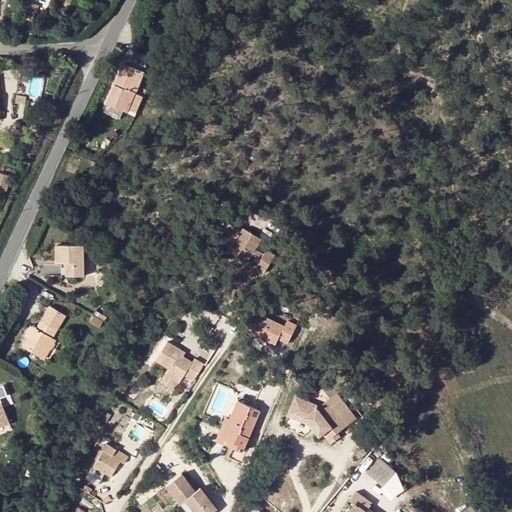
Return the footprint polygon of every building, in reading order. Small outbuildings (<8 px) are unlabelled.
[(30,0),(26,0),(21,13),(33,18),(39,4),(30,0)] [(123,89),(116,107),(128,112),(144,72),(131,66),(129,71),(121,68),(114,85),(123,89)] [(102,143),(108,145),(110,139),(104,137),(102,143)] [(0,187),(7,189),(9,174),(0,172),(0,187)] [(256,246),(262,237),(245,225),(230,249),(247,260),(252,253),(259,258),(255,266),(265,272),(277,254),(267,248),(264,252),(256,246)] [(85,245),(57,245),(57,261),(64,261),(67,261),(67,265),(67,276),(85,276),(85,245)] [(66,315),(51,306),(42,321),(57,329),(66,315)] [(103,321),(93,315),(89,321),(99,327),(103,321)] [(284,326),(259,315),(249,334),(275,344),(277,338),(288,342),(296,324),(287,320),(284,326)] [(41,357),(57,329),(42,321),(38,329),(34,326),(28,337),(23,345),(41,357)] [(28,337),(34,326),(30,324),(24,335),(28,337)] [(178,352),(180,348),(166,339),(154,358),(167,367),(164,372),(177,381),(183,374),(192,380),(203,363),(194,357),(191,361),(182,354),(178,352)] [(338,394),(327,401),(346,427),(356,420),(338,394)] [(296,396),(289,411),(305,418),(310,425),(312,428),(317,425),(323,433),(331,444),(340,437),(337,433),(346,427),(327,401),(320,407),(318,405),(296,396)] [(229,417),(221,437),(234,443),(232,447),(242,451),(260,409),(237,399),(229,417)] [(1,405),(0,405),(0,429),(9,426),(1,405)] [(305,418),(289,411),(287,415),(310,425),(305,418)] [(225,416),(217,435),(221,437),(229,417),(225,416)] [(317,425),(312,428),(319,436),(323,433),(317,425)] [(215,439),(232,447),(234,443),(221,437),(217,435),(215,439)] [(93,465),(105,472),(110,476),(120,461),(124,463),(129,455),(117,448),(108,442),(104,449),(93,465)] [(394,496),(407,482),(379,457),(366,472),(394,496)] [(102,477),(105,472),(93,465),(91,469),(102,477)] [(181,472),(166,484),(180,502),(185,498),(195,511),(210,511),(217,508),(200,486),(195,490),(181,472)] [(350,499),(355,502),(347,511),(368,511),(367,511),(373,502),(356,490),(350,499)]
